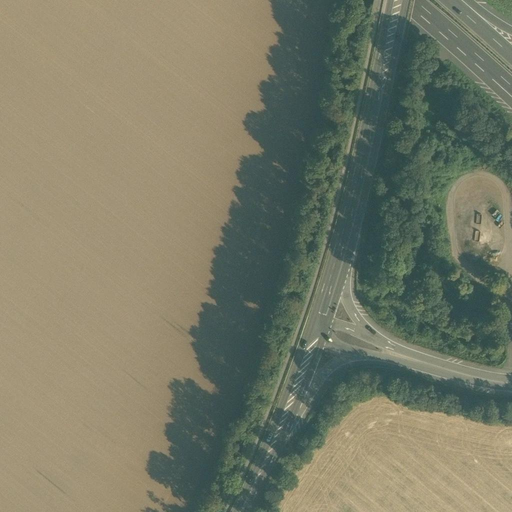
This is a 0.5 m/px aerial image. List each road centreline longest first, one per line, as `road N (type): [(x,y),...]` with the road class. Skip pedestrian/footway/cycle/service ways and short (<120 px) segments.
road 1 (secondary): [(339,261),(398,0)]
road 2 (motorway): [(368,353),(511,386)]
road 3 (motorway): [(511,376),(379,340)]
